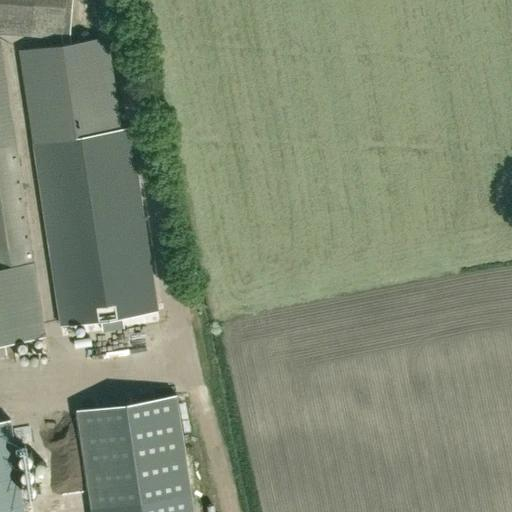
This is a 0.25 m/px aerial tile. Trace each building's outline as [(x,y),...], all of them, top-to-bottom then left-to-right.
[(70,41),(71,30),(72,0),(0,0),(0,31),(61,36),(62,42),(19,49),(33,141),(121,128),(107,35),(70,41)] [(33,263),(0,42),(0,354),(6,354),(4,341),(43,335),(32,263),(33,263)] [(145,139),(47,150),(59,253),(157,242),(145,139)] [(194,511),(176,394),(77,409),(89,511),(194,511)] [(0,511),(24,511),(10,419),(0,420),(0,511)]
